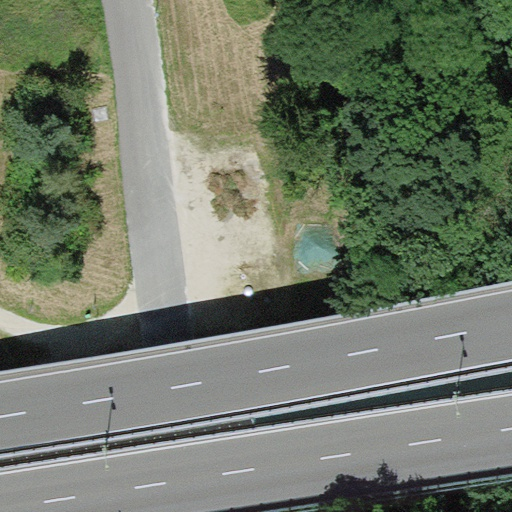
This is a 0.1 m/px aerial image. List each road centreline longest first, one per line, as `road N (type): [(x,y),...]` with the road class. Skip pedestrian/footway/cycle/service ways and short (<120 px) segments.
road 1 (secondary): [(511,323),(0,413)]
road 2 (secondary): [(0,506),(511,425)]
